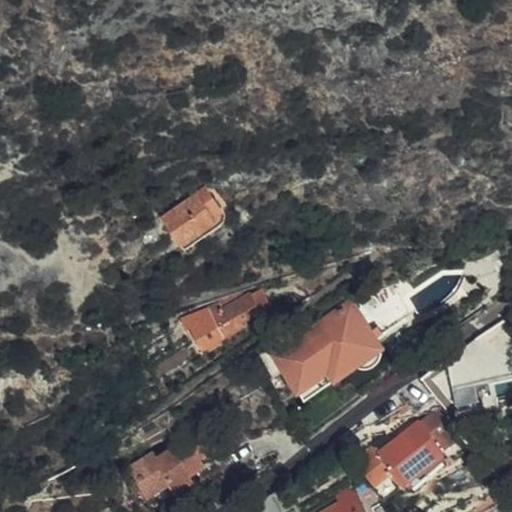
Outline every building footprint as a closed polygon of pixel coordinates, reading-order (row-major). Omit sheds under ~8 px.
[(214,214),(223,207),(216,197),(211,201),(212,203),(208,206),(196,192),(162,218),(183,245),(218,220),(214,214)] [(252,294),(262,308),(274,301),(265,287),(252,294)] [(243,291),(219,299),(226,308),(247,297),(243,291)] [(247,297),(226,308),(223,310),(218,304),(184,317),(202,347),(247,323),(244,318),(262,308),(252,294),(247,297)] [(283,368),(297,389),(328,367),(334,377),(355,363),(348,353),(374,335),(381,331),(376,324),(370,329),(350,299),(303,332),(297,323),(266,343),(274,354),(262,362),(272,376),(283,368)] [(511,319),(508,315),(442,362),(450,372),(436,382),(455,407),(483,401),(479,380),(511,373),(511,319)] [(374,335),(348,353),(355,363),(381,344),(374,335)] [(328,367),(297,389),(304,398),(334,377),(328,367)] [(353,395),(340,378),(334,383),(287,417),(305,441),(352,407),(347,400),(353,395)] [(421,379),(400,394),(414,412),(435,396),(421,379)] [(388,467),(399,481),(442,450),(441,448),(458,436),(438,409),(427,415),(420,420),(418,420),(376,451),(388,467)] [(188,444),(184,438),(168,450),(167,449),(153,459),(153,460),(131,476),(154,510),(156,511),(163,511),(197,490),(192,484),(219,464),(221,460),(220,456),(205,433),(188,444)] [(376,451),(371,443),(354,456),(371,479),(388,467),(376,451)] [(375,511),(373,507),(366,511),(356,494),(326,511),(375,511)] [(267,511),(261,502),(248,511),(267,511)]
